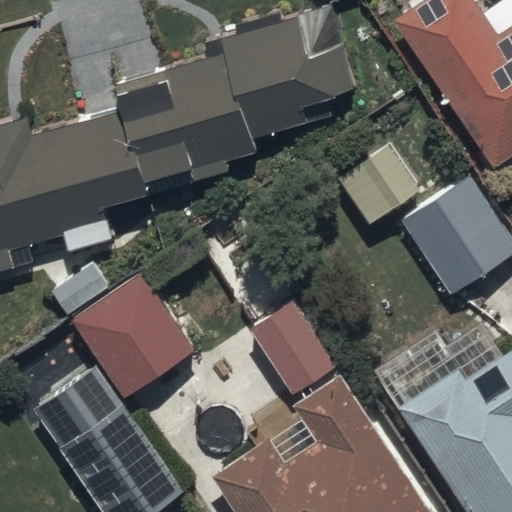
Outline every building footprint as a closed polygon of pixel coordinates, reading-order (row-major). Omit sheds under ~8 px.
[(126,100),(36,126),(30,108),(0,116),(0,265),(18,260),(13,244),(63,229),(68,246),(116,232),(106,198),(232,162),(229,153),(261,143),(257,130),(337,107),(330,86),(356,78),(333,0),(327,0),(224,30),(227,42),(118,74),(126,100)] [(482,0),(411,0),(398,10),(496,157),(511,146),(511,0),(487,0),(484,2),(482,0)] [(421,179),(388,133),(336,170),(368,216),(421,179)] [(511,251),(511,225),(471,165),(399,213),(453,292),(511,251)] [(268,272),(242,234),(173,282),(199,320),(268,272)] [(100,356),(36,401),(113,511),(142,511),(186,481),(123,391),(198,339),(145,263),(71,315),(100,356)] [(438,511),(295,289),(254,316),(303,392),(298,395),(303,404),(213,462),(245,511),(438,511)] [(379,361),(405,402),(477,511),(511,511),(511,342),(504,348),(484,317),(453,337),(441,320),(379,361)]
